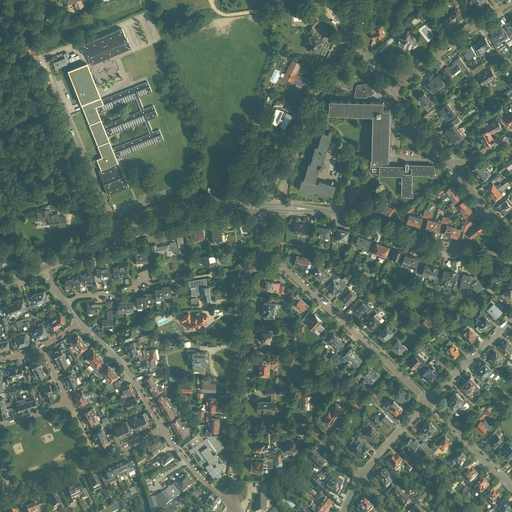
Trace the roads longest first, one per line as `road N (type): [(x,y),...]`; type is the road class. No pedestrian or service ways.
road 1 (residential): [(427,402),(269,254)]
road 2 (secondary): [(511,262),(320,209)]
road 3 (unclassified): [(95,184),(38,45),(44,0)]
road 4 (residential): [(235,431),(246,282),(269,254)]
road 5 (residential): [(274,205),(343,36)]
road 6 (residential): [(392,91),(511,1)]
road 7 (track): [(80,189),(19,57)]
road 8 (residential): [(360,478),(308,428),(235,431)]
road 9 (track): [(217,11),(322,0),(348,26)]
road 10 (residential): [(164,431),(134,381),(79,322)]
road 11 (residential): [(511,488),(427,402)]
